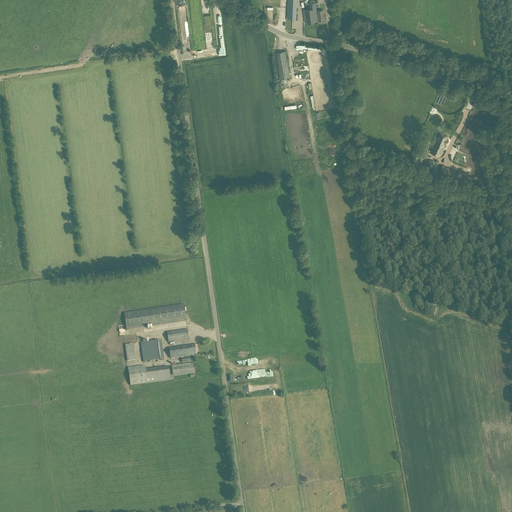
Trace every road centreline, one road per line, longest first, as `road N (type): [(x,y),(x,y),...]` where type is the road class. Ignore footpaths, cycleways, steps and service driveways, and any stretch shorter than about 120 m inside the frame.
road 1 (unclassified): [(244,503),(171,0)]
road 2 (unclassified): [(511,118),(397,61),(292,37),(227,0)]
